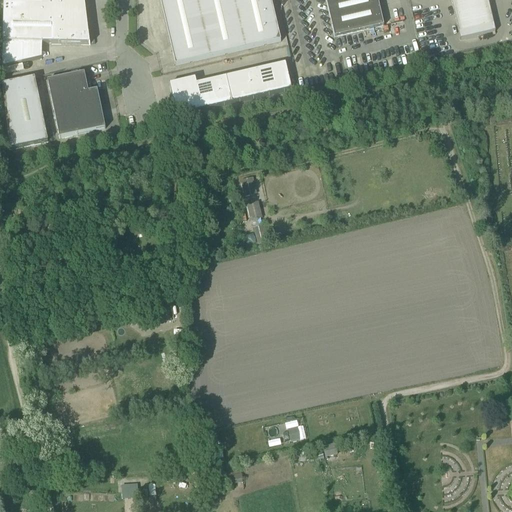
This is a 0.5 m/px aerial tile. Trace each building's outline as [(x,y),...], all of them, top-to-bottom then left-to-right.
[(80,0),(3,0),(2,69),(42,59),(42,44),(89,46),(90,46),(87,25),(83,24),(80,0)] [(281,42),(270,0),(159,0),(175,67),(281,42)] [(325,0),(334,38),(384,27),(377,0),(325,0)] [(450,0),(460,42),(495,34),(487,0),(450,0)] [(195,79),(169,85),(176,117),(291,91),(287,74),(285,64),(220,79),(196,85),(195,81),(195,79)] [(97,91),(88,93),(84,74),(47,82),(59,139),(105,129),(97,91)] [(34,79),(24,81),(26,93),(3,97),(10,150),(48,143),(34,79)] [(244,198),(253,195),(249,179),(240,182),(244,198)] [(249,222),(259,219),(255,203),(246,205),(249,222)] [(255,246),(265,243),(261,227),(251,230),(255,246)] [(100,251),(101,258),(113,255),(111,248),(100,251)] [(171,321),(167,305),(154,308),(158,324),(171,321)] [(96,360),(108,356),(106,350),(94,354),(96,360)] [(287,430),(290,442),(299,440),(297,428),(287,430)] [(334,444),(322,447),(325,459),(337,456),(334,444)] [(190,463),(183,464),(183,471),(191,471),(190,463)] [(240,466),(217,469),(218,478),(226,477),(227,486),(242,485),(240,466)] [(137,500),(136,486),(122,487),(122,501),(137,500)]
